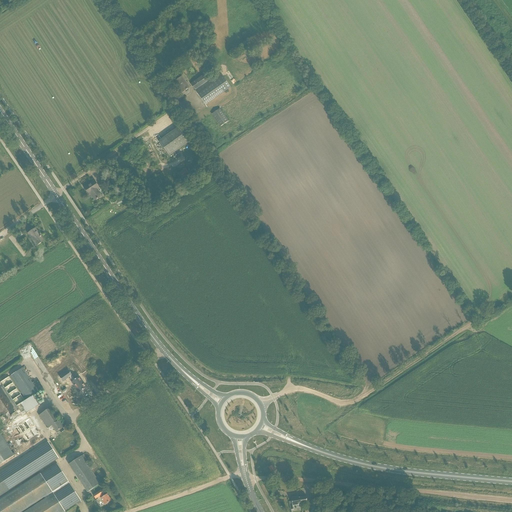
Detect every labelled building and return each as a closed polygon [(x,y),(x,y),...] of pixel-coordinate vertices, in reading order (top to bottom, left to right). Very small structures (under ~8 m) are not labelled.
[(203,75),(190,84),(205,105),(230,88),(219,72),(207,80),(203,75)] [(189,87),(188,86),(182,77),(174,82),(178,88),(180,87),(183,92),(189,87)] [(212,114),(221,126),(228,121),(219,109),(212,114)] [(188,114),(195,125),(200,122),(193,111),(188,114)] [(159,142),(169,156),(189,142),(179,127),(159,142)] [(99,169),(102,172),(102,173),(108,169),(106,164),(99,169)] [(185,169),(179,173),(182,179),(189,174),(185,169)] [(99,188),(97,185),(94,181),(84,188),(87,193),(89,192),(95,200),(97,199),(101,196),(97,189),(99,188)] [(35,229),(28,233),(36,246),(43,241),(35,229)] [(22,397),(9,377),(0,382),(0,400),(14,422),(23,416),(16,406),(20,404),(27,414),(39,405),(33,396),(38,392),(22,368),(10,376),(23,397),(22,397)] [(72,375),(69,371),(59,377),(63,382),(68,378),(70,380),(71,380),(72,382),(71,382),(79,393),(87,388),(79,377),(75,380),(72,375)] [(49,409),(45,412),(39,416),(49,432),(54,428),(56,432),(62,428),(49,409)] [(6,429),(15,446),(24,442),(23,441),(37,434),(28,417),(6,429)] [(0,434),(0,464),(14,456),(0,434)] [(0,472),(0,496),(58,458),(47,441),(0,472)] [(84,455),(77,459),(69,465),(87,493),(100,484),(98,481),(100,480),(97,476),(96,477),(91,470),(93,469),(90,465),(89,466),(84,460),(86,459),(84,455)] [(64,511),(65,511),(81,501),(57,464),(0,499),(0,511),(64,511)] [(93,495),(95,499),(100,496),(101,498),(105,505),(111,501),(107,494),(105,496),(101,490),(93,495)] [(290,510),(293,510),(293,506),(307,503),(306,496),(296,498),(296,497),(291,497),(292,501),(289,502),(290,510)]
